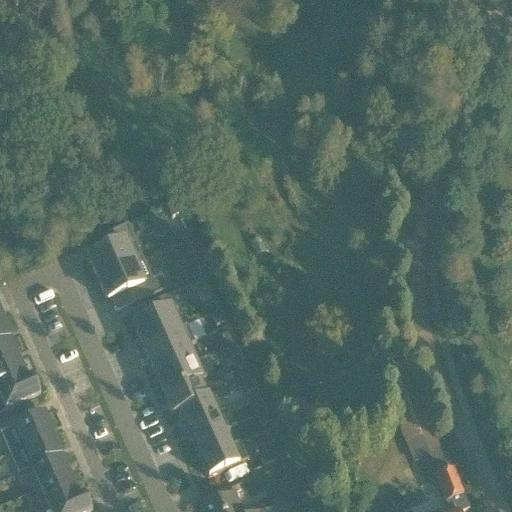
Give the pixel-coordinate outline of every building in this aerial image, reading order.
[(173,207),(166,210),(171,221),(179,218),(173,207)] [(109,251),(88,261),(97,282),(143,262),(127,228),(103,239),(109,251)] [(143,262),(97,282),(99,286),(107,304),(111,303),(128,295),(134,307),(165,293),(167,292),(161,278),(152,283),(143,262)] [(137,326),(132,328),(142,348),(142,349),(183,330),(182,330),(173,309),(168,298),(150,307),(155,318),(149,320),(137,326)] [(224,325),(219,314),(211,317),(216,328),(224,325)] [(11,341),(2,320),(0,320),(0,345),(9,341),(9,342),(11,341)] [(142,348),(141,348),(149,366),(149,365),(190,347),(190,348),(195,346),(187,327),(183,329),(182,330),(183,330),(142,349),(142,348)] [(228,336),(221,339),(226,350),(233,347),(228,336)] [(0,369),(18,362),(9,342),(9,341),(0,345),(0,369)] [(190,347),(149,365),(149,366),(157,382),(197,363),(197,362),(190,348),(190,347)] [(233,347),(226,350),(231,361),(238,358),(233,347)] [(0,394),(27,382),(18,362),(0,369),(0,394)] [(197,363),(157,382),(164,398),(201,381),(201,382),(202,382),(205,380),(197,363)] [(428,483),(434,481),(446,511),(467,511),(452,473),(444,452),(440,454),(409,374),(403,376),(399,366),(393,368),(397,380),(380,387),(413,465),(419,463),(428,483)] [(244,371),(237,374),(242,385),(249,382),(244,371)] [(40,399),(34,386),(32,380),(27,382),(0,394),(0,403),(5,414),(40,399)] [(201,381),(164,398),(166,402),(173,417),(178,415),(178,414),(209,400),(209,399),(201,382),(201,381)] [(249,382),(242,385),(243,388),(247,396),(252,394),(254,393),(249,382)] [(309,416),(297,386),(284,392),(281,383),(271,387),(287,426),(309,416)] [(209,400),(178,414),(178,415),(185,430),(220,415),(221,415),(225,414),(217,395),(209,399),(209,400)] [(259,404),(252,407),(257,418),(264,415),(259,404)] [(220,415),(185,430),(190,442),(193,447),(223,433),(224,434),(228,432),(222,417),(221,415),(220,415)] [(264,415),(257,418),(262,429),(269,425),(265,415),(264,415)] [(14,429),(23,451),(53,437),(44,416),(14,429)] [(223,433),(193,447),(200,463),(231,449),(230,448),(224,434),(223,433)] [(63,459),(53,437),(23,451),(32,471),(60,459),(61,459),(63,459)] [(231,449),(200,463),(208,481),(247,463),(239,444),(230,448),(231,449)] [(271,456),(260,461),(264,469),(275,463),(271,456)] [(69,479),(61,459),(60,459),(32,471),(30,472),(39,492),(69,479)] [(50,511),(78,500),(78,499),(69,479),(39,492),(47,511),(50,511)] [(240,511),(234,496),(218,503),(199,510),(199,511),(240,511)] [(50,511),(89,511),(86,503),(83,497),(78,499),(78,500),(50,511)]
